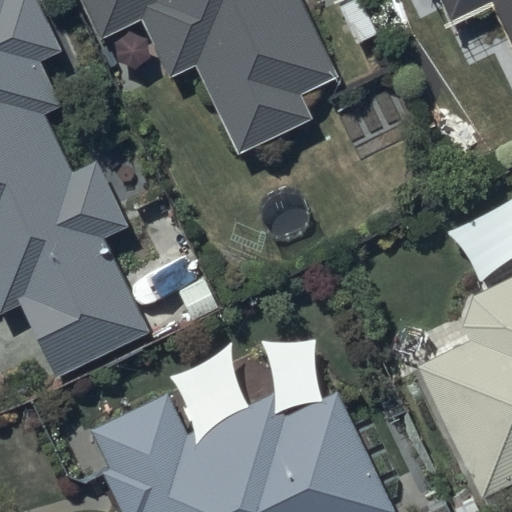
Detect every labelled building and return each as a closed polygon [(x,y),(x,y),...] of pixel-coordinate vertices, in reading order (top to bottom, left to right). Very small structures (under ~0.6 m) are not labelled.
[(0,0),(0,310),(23,300),(55,373),(145,334),(102,236),(126,226),(97,161),(69,173),(44,115),(60,109),(38,59),(63,49),(41,0),(0,0)] [(84,0),(101,38),(141,20),(167,77),(195,64),(234,152),(312,117),(300,90),(335,75),(300,0),(84,0)] [(511,0),(442,0),(451,19),(491,0),(511,45),(511,0)] [(472,341),(424,363),(483,489),(511,475),(511,274),(473,292),(462,320),(472,341)] [(392,511),(336,393),(284,418),(272,392),(186,433),(167,392),(92,428),(109,465),(101,469),(121,511),(392,511)]
